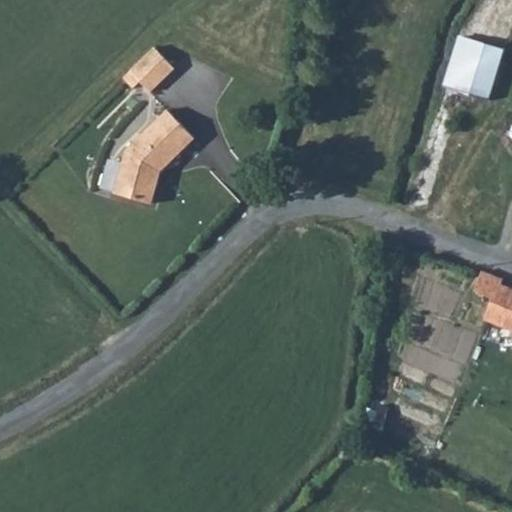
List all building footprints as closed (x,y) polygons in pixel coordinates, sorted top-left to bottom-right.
[(492,99),(507,47),(466,34),(449,85),(492,99)] [(153,49),(124,78),(150,102),(177,73),(153,49)] [(449,85),(408,208),(450,222),(475,149),(491,153),(511,118),(511,105),(492,99),(449,85)] [(162,171),(195,137),(166,110),(125,151),(117,193),(157,200),(162,171)] [(475,149),(450,222),(491,235),(511,169),(511,118),(491,153),(475,149)] [(115,189),(121,158),(107,156),(102,187),(115,189)] [(511,290),(501,286),(503,279),(479,272),(474,290),(491,297),(484,318),(511,328),(511,290)]
